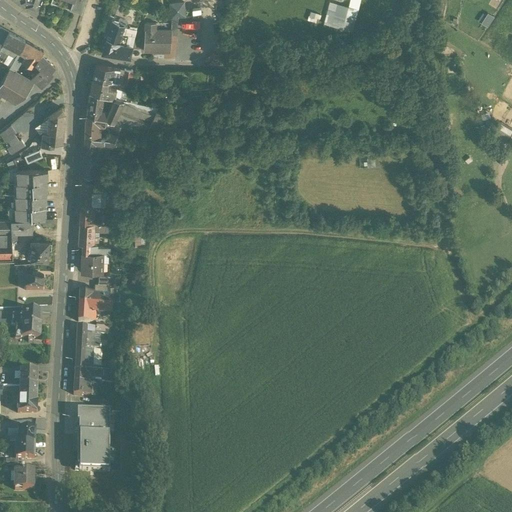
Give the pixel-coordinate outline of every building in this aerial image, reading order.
[(85,0),(76,0),(73,11),(81,14),(85,0)] [(184,1),(170,2),(171,18),(178,21),(178,16),(184,15),(184,1)] [(334,25),(340,3),(329,1),(323,22),(334,25)] [(349,6),(340,3),(334,25),(349,30),(355,8),(349,6)] [(307,19),(318,23),(321,14),(310,10),(307,19)] [(493,16),(487,13),(481,23),(486,26),(493,16)] [(119,22),(112,19),(108,30),(107,37),(119,40),(121,33),(121,34),(125,25),(122,24),(118,23),(119,22)] [(171,29),(156,28),(156,21),(146,20),(144,48),(170,50),(171,33),(171,29)] [(1,27),(0,30),(0,49),(3,42),(9,31),(1,27)] [(24,39),(9,31),(3,42),(9,45),(8,48),(10,49),(9,52),(15,56),(18,50),(24,39)] [(119,40),(117,47),(105,44),(102,51),(130,56),(132,45),(126,44),(128,35),(125,34),(121,34),(121,33),(119,40)] [(119,40),(107,37),(105,44),(117,47),(119,40)] [(43,49),(24,39),(18,50),(25,54),(21,60),(27,64),(31,66),(34,61),(37,57),(37,58),(41,53),(43,50),(43,49)] [(15,56),(10,65),(16,68),(21,60),(25,54),(18,50),(15,56)] [(41,53),(37,58),(37,57),(34,61),(39,65),(31,73),(42,84),(53,73),(50,71),(55,66),(41,53)] [(114,66),(96,64),(93,77),(111,80),(114,66)] [(119,67),(114,66),(111,80),(116,81),(119,67)] [(9,68),(1,82),(0,83),(0,93),(2,94),(16,103),(23,96),(28,90),(15,82),(20,74),(15,70),(9,67),(9,68)] [(133,69),(124,68),(122,82),(131,83),(133,69)] [(31,80),(20,74),(15,82),(28,90),(33,82),(31,81),(31,80)] [(104,80),(93,77),(89,91),(103,94),(108,95),(110,88),(103,86),(104,80)] [(131,87),(120,86),(119,98),(128,99),(131,87)] [(103,94),(89,91),(87,113),(105,117),(108,110),(100,108),(103,94)] [(116,97),(114,97),(108,110),(105,117),(112,120),(123,124),(146,134),(146,132),(159,132),(158,128),(187,128),(187,124),(196,124),(196,118),(202,117),(202,113),(205,113),(205,110),(202,110),(202,103),(157,105),(128,99),(119,98),(116,97)] [(61,106),(48,115),(49,115),(47,130),(63,132),(65,111),(61,106)] [(105,117),(87,113),(85,120),(84,135),(94,136),(95,123),(104,124),(105,117)] [(48,115),(34,125),(40,132),(43,130),(47,130),(49,115),(48,115)] [(123,124),(112,120),(107,138),(118,139),(123,124)] [(11,123),(0,132),(6,141),(9,139),(16,134),(14,131),(16,130),(11,123)] [(47,130),(43,130),(42,137),(40,137),(39,142),(41,142),(41,143),(53,144),(53,140),(62,141),(63,132),(47,130)] [(16,134),(9,139),(12,143),(19,138),(16,134)] [(94,136),(84,135),(83,152),(98,154),(98,153),(98,144),(104,144),(104,137),(94,136)] [(19,138),(12,143),(7,147),(11,152),(15,149),(16,150),(25,143),(21,137),(19,138)] [(40,147),(25,153),(28,161),(43,155),(40,147)] [(98,154),(83,152),(82,173),(89,174),(94,174),(95,162),(109,162),(109,155),(98,153),(98,154)] [(48,169),(17,170),(18,182),(44,181),(44,175),(49,175),(48,169)] [(93,181),(81,179),(81,202),(91,203),(92,189),(93,181)] [(18,182),(17,182),(17,194),(43,193),(43,187),(48,187),(48,181),(44,181),(18,182)] [(105,182),(93,181),(92,189),(100,190),(100,203),(104,203),(105,182)] [(100,190),(92,189),(91,203),(96,203),(100,203),(100,190)] [(17,194),(16,194),(17,206),(42,205),(42,199),(47,199),(46,193),(43,193),(17,194)] [(91,203),(81,202),(80,212),(94,213),(94,208),(95,209),(96,203),(91,203)] [(17,206),(15,206),(16,219),(32,218),(42,218),(42,211),(46,211),(46,205),(42,205),(17,206)] [(94,213),(80,212),(79,221),(95,221),(101,221),(101,216),(94,215),(94,213)] [(16,219),(0,219),(0,258),(13,258),(12,230),(32,230),(32,218),(16,219)] [(95,221),(79,221),(79,234),(88,234),(88,235),(94,235),(94,227),(95,221)] [(88,234),(79,234),(78,242),(93,243),(94,235),(88,235),(88,234)] [(48,239),(31,238),(31,248),(28,248),(28,256),(47,258),(48,248),(51,248),(51,241),(48,241),(48,239)] [(102,251),(82,250),(81,261),(83,262),(82,270),(92,270),(92,269),(102,269),(102,251)] [(27,262),(18,263),(18,273),(26,273),(26,272),(27,272),(27,262)] [(27,272),(26,272),(26,273),(25,291),(43,292),(43,273),(27,272)] [(111,275),(98,274),(98,282),(109,283),(111,283),(111,275)] [(89,288),(80,287),(79,305),(88,305),(89,299),(89,288)] [(89,288),(89,299),(88,305),(95,306),(103,307),(104,297),(94,296),(94,288),(89,288)] [(118,297),(104,297),(103,307),(112,307),(118,308),(118,297)] [(88,305),(79,305),(78,323),(94,324),(95,313),(95,306),(88,305)] [(103,307),(95,306),(95,313),(111,314),(112,307),(103,307)] [(41,314),(21,313),(21,317),(21,327),(23,327),(23,326),(41,327),(41,314)] [(41,327),(23,326),(23,327),(22,340),(40,341),(41,327)] [(87,330),(78,329),(76,352),(85,352),(86,350),(87,330)] [(94,331),(87,330),(86,350),(93,351),(93,343),(94,331)] [(76,352),(75,372),(89,373),(91,373),(93,352),(85,352),(76,352)] [(38,373),(21,372),(20,386),(37,387),(38,373)] [(89,373),(75,372),(74,384),(89,384),(89,379),(89,373)] [(89,384),(74,384),(73,396),(88,397),(89,384)] [(37,387),(20,386),(19,403),(19,404),(37,405),(37,387)] [(37,405),(19,404),(19,403),(18,403),(18,413),(37,414),(37,405)] [(79,471),(108,471),(108,411),(79,411),(79,471)] [(35,431),(19,430),(19,438),(18,444),(35,445),(35,431)] [(35,445),(16,445),(15,460),(18,460),(34,460),(35,445)] [(22,473),(15,472),(15,473),(15,491),(33,491),(34,473),(22,473)]
